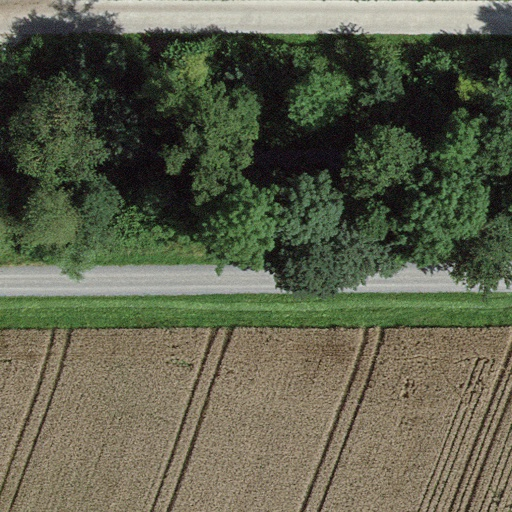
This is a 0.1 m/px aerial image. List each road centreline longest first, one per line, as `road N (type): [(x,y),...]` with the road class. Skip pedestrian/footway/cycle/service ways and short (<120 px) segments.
road 1 (track): [(0,254),(511,242)]
road 2 (track): [(0,22),(511,23)]
